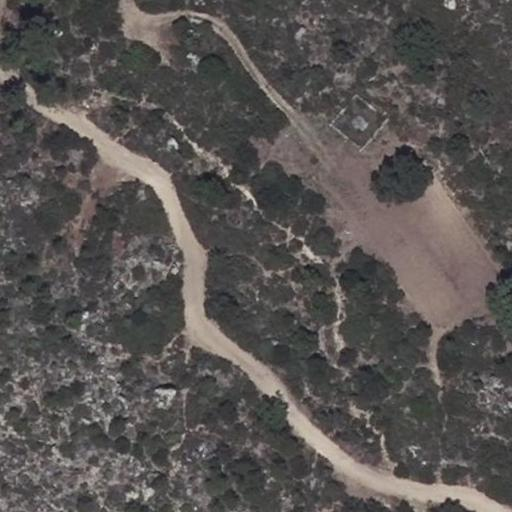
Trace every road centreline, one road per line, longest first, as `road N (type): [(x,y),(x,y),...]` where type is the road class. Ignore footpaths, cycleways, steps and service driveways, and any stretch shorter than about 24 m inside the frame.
road 1 (track): [(0,66),(160,175),(201,263),(189,315),(196,334),(244,354),(283,386),(338,462),(380,484),(460,492),(511,510)]
road 2 (track): [(124,0),(155,21),(194,19),(223,32),(294,122)]
